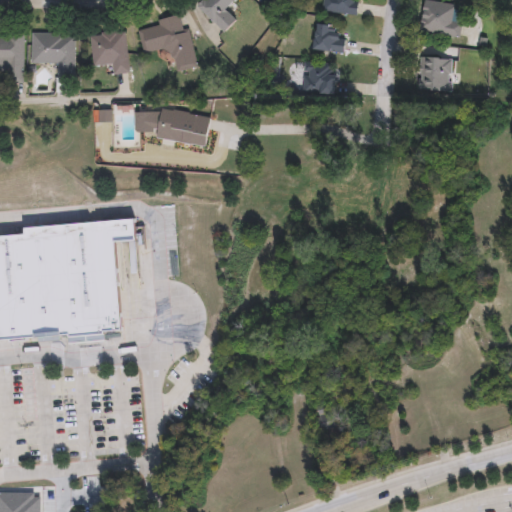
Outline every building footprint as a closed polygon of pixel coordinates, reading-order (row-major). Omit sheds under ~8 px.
[(234,0),(226,9),(236,20),(224,32),(198,5),(203,0),(234,0)] [(357,0),(355,15),(321,11),(322,0),(357,0)] [(461,23),(459,37),(419,31),(424,0),(454,4),(451,22),(461,23)] [(140,29),(160,25),(159,19),(186,13),(198,67),(177,71),(172,46),(145,52),(140,29)] [(312,49),(316,23),(337,26),(336,36),(345,37),(343,53),(312,49)] [(91,33),(126,30),(130,72),(114,73),(113,63),(94,65),(91,33)] [(33,62),(33,32),(76,33),(75,79),(59,79),(59,62),(33,62)] [(0,34),(25,34),(25,82),(7,82),(7,64),(0,64),(0,34)] [(419,90),(419,57),(450,57),(450,90),(419,90)] [(335,94),(302,94),(302,62),(335,62),(335,94)] [(135,130),(138,106),(211,116),(207,145),(157,138),(158,133),(135,130)] [(0,235),(24,234),(24,227),(134,219),(135,241),(115,242),(121,332),(104,333),(105,340),(69,343),(69,336),(0,340),(0,235)] [(0,511),(0,490),(31,490),(33,495),(38,495),(37,511),(0,511)]
